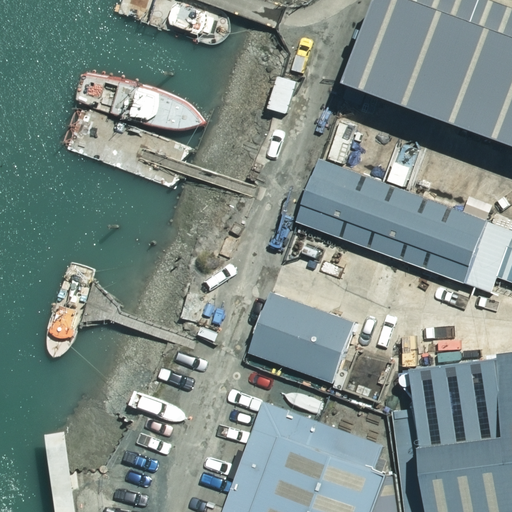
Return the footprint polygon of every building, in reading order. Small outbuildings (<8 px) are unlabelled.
[(511,9),(487,0),(389,0),(385,3),(354,87),(511,144),(511,9)] [(282,154),(263,147),(251,177),(270,185),(282,154)] [(511,230),(326,162),(303,225),(499,296),(505,280),(511,283),(511,230)] [(353,326),(271,297),(250,355),(332,384),(353,326)] [(511,511),(511,362),(429,374),(434,410),(401,414),(410,476),(391,478),(390,461),(346,445),(350,434),(271,405),(232,511),(511,511)]
